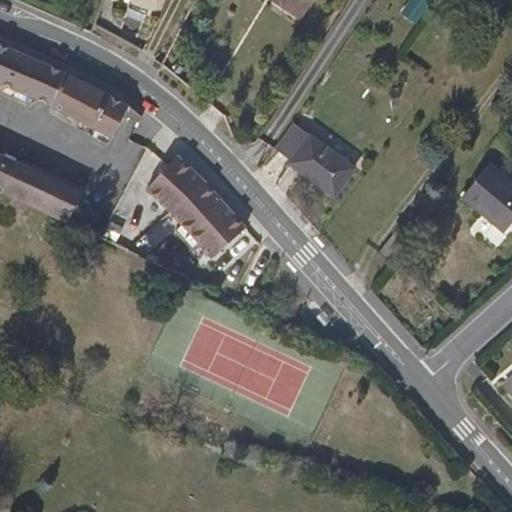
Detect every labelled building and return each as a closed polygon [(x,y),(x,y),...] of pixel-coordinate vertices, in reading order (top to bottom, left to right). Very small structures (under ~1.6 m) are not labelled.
[(288,0),(285,6),(306,19),(318,0),(288,0)] [(414,20),(430,0),(410,0),(402,10),(414,20)] [(58,66),(0,42),(0,81),(13,87),(42,100),(58,66)] [(74,73),(58,66),(42,100),(58,107),(74,73)] [(125,100),(74,73),(58,107),(115,138),(127,115),(142,122),(145,115),(125,100)] [(297,121),(278,151),(291,160),(311,131),(297,121)] [(311,131),(291,160),(336,191),(356,163),(311,131)] [(0,150),(0,185),(3,187),(2,191),(71,223),(86,191),(0,150)] [(205,177),(180,154),(149,186),(174,209),(186,222),(179,229),(197,248),(204,242),(216,255),(249,225),(208,180),(205,177)] [(462,198),(500,236),(511,225),(511,186),(492,167),(462,198)] [(374,259),(388,271),(407,248),(392,236),(374,259)] [(216,284),(210,301),(245,317),(252,299),(216,284)]
